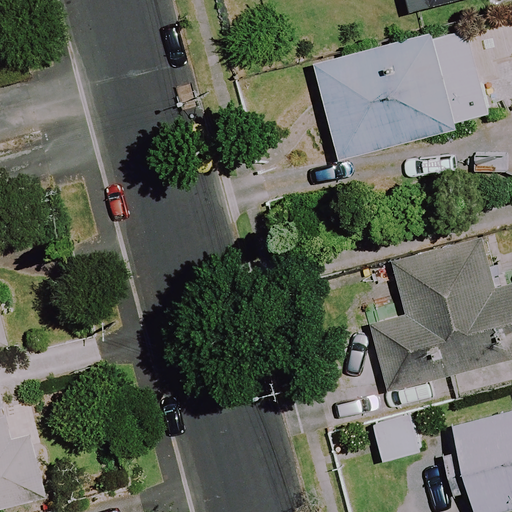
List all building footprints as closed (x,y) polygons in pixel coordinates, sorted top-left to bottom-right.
[(409,0),(413,13),(465,0),(409,0)] [(318,66),(346,164),(501,120),(473,22),(318,66)] [(395,268),(408,318),(373,327),(391,395),(511,362),(511,290),(505,292),(491,242),(395,268)] [(495,511),(511,508),(511,409),(459,422),(479,511),(495,511)] [(6,447),(0,426),(0,510),(50,496),(34,439),(6,447)]
